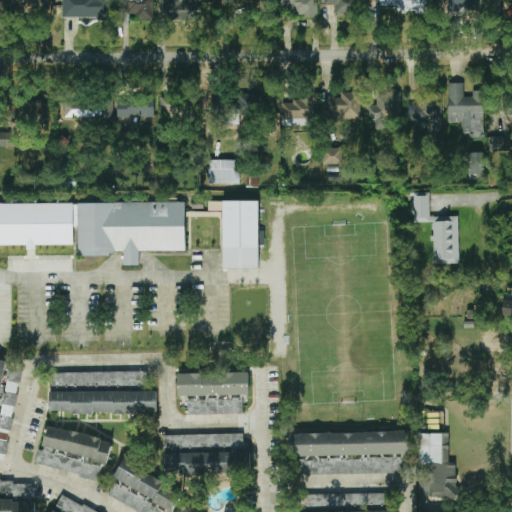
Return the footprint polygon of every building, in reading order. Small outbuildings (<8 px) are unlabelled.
[(9,0),(9,12),(48,11),(47,0),(9,0)] [(63,0),(63,18),(111,19),(111,0),(63,0)] [(153,0),(127,0),(127,18),(153,18),(153,0)] [(200,0),(163,0),(164,21),(201,20),(200,0)] [(317,17),(317,0),(283,0),(283,8),(293,8),(294,17),(317,17)] [(359,16),(358,0),(320,0),(321,5),(335,5),(335,17),(359,16)] [(378,0),(379,12),(427,12),(427,0),(378,0)] [(448,83),(448,123),(461,123),(461,127),(469,127),(470,138),(484,138),(484,91),(472,91),(472,97),(464,97),(464,83),(448,83)] [(407,120),(429,120),(429,130),(442,130),(441,91),(418,91),(418,105),(407,105),(407,120)] [(360,92),(341,93),(341,97),(325,97),(326,119),(361,118),(360,92)] [(401,92),(386,92),(386,95),(376,95),(376,105),(365,105),(365,119),(387,120),(387,116),(400,117),(401,92)] [(319,93),(302,93),(302,102),(282,102),(282,126),(319,125),(319,93)] [(239,115),(262,115),(262,95),(237,94),(237,106),(231,106),(231,111),(227,111),(226,125),(239,125),(239,115)] [(510,151),(510,123),(511,123),(511,96),(511,97),(511,109),(505,109),(505,137),(489,137),(489,152),(510,151)] [(160,97),(160,117),(191,117),(192,98),(160,97)] [(117,118),(155,117),(154,98),(117,99),(117,118)] [(113,118),(113,100),(97,100),(97,101),(64,101),(64,118),(113,118)] [(12,102),(11,124),(44,125),(45,103),(12,102)] [(0,146),(11,147),(12,133),(0,132),(0,146)] [(343,165),(343,149),(324,149),(324,164),(343,165)] [(469,179),(482,179),(483,153),(470,153),(469,179)] [(239,186),(240,160),(209,160),(208,185),(239,186)] [(459,216),(430,217),(429,193),(414,193),(414,222),(433,222),(433,264),(459,264),(459,216)] [(258,201),(223,201),(224,269),(259,268),(258,201)] [(0,203),(0,245),(26,245),(26,250),(36,250),(36,245),(74,245),(74,228),(78,228),(78,255),(124,255),(124,265),(139,265),(139,251),(185,251),(185,203),(0,203)] [(0,407),(0,459),(6,461),(21,371),(7,368),(0,407)] [(148,371),(49,374),(49,388),(148,386),(148,371)] [(178,375),(178,396),(188,396),(188,415),(243,413),(243,395),(249,395),(248,372),(178,375)] [(157,392),(51,391),(51,413),(157,413),(157,392)] [(113,441),(47,426),(43,447),(108,462),(113,441)] [(410,473),(410,432),(289,433),(289,458),(298,458),(298,475),(410,473)] [(244,434),(164,435),(164,449),(244,448),(244,434)] [(418,435),(419,484),(428,484),(429,498),(457,497),(456,464),(449,464),(449,434),(418,435)] [(40,448),(36,465),(100,479),(104,462),(40,448)] [(165,453),(165,474),(251,474),(251,453),(165,453)] [(113,479),(115,480),(107,497),(136,511),(171,511),(182,489),(122,460),(113,479)] [(34,511),(34,502),(14,502),(14,498),(34,498),(35,481),(0,480),(0,511),(34,511)] [(393,506),(392,493),(306,495),(306,508),(393,506)] [(94,511),(62,495),(56,506),(67,511),(94,511)]
